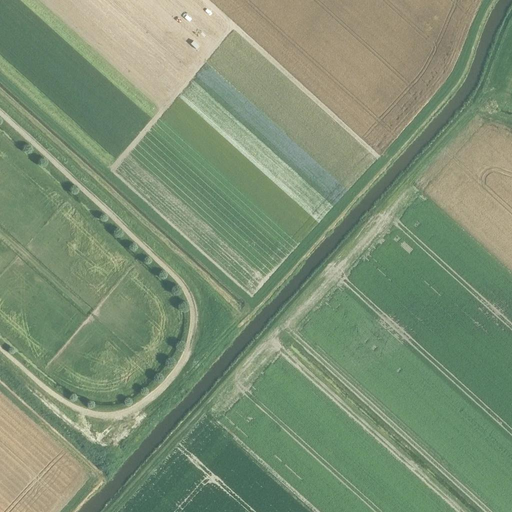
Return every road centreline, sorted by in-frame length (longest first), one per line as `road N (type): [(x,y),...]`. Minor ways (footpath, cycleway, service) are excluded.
road 1 (track): [(108,511),(479,97),(511,18)]
road 2 (track): [(0,347),(73,406),(124,413),(166,384),(185,357),(193,311),(186,287),(0,111)]
